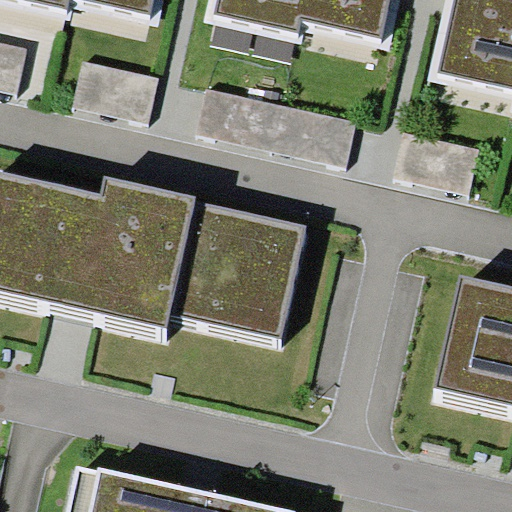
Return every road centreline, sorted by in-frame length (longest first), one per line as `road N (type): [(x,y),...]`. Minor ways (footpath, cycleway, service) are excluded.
road 1 (residential): [(395,213),(0,126)]
road 2 (residential): [(340,467),(0,397)]
road 3 (residential): [(340,467),(395,213)]
road 4 (residential): [(511,505),(340,467)]
